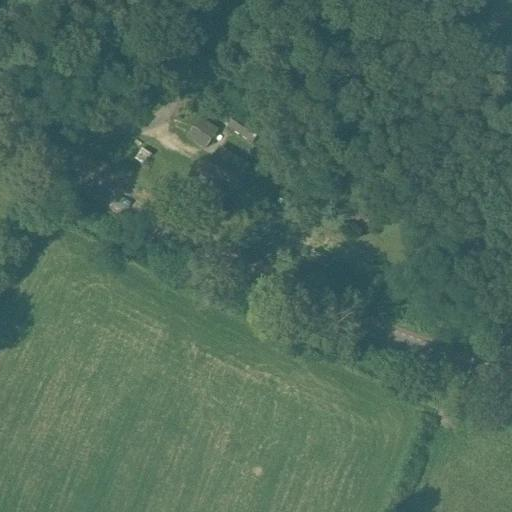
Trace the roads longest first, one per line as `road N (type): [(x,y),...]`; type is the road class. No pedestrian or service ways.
road 1 (secondary): [(511,379),(255,278),(25,143)]
road 2 (unclassified): [(213,0),(161,118),(131,129),(45,123),(25,143)]
